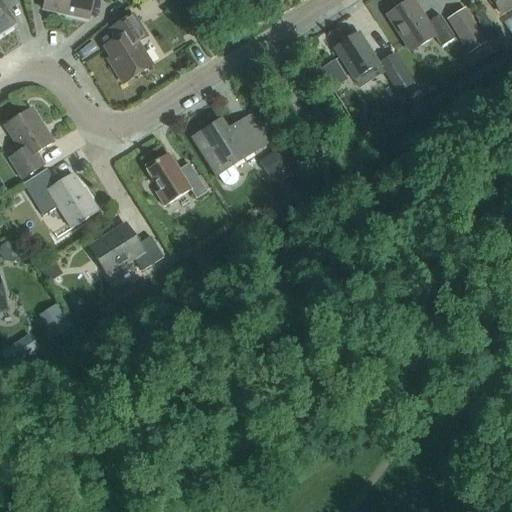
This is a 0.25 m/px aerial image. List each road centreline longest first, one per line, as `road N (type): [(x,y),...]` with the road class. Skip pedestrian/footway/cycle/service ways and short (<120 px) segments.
road 1 (residential): [(326,0),(99,143)]
road 2 (track): [(511,106),(334,225)]
road 3 (residential): [(99,143),(46,76),(23,75),(0,87)]
